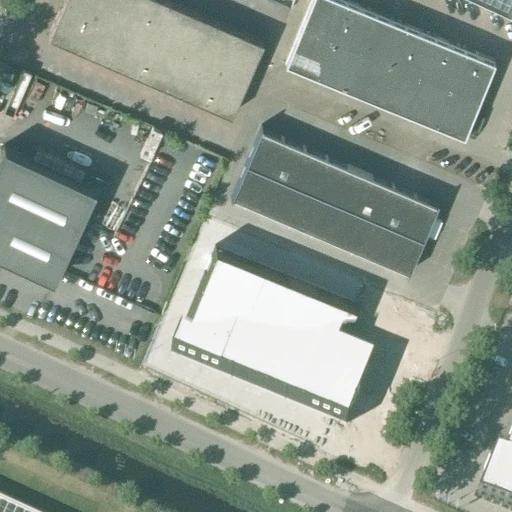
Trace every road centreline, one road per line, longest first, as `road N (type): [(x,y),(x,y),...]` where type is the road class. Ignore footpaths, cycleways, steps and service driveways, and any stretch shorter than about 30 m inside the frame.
road 1 (unclassified): [(0,351),(342,511)]
road 2 (unclassified): [(511,212),(390,511)]
